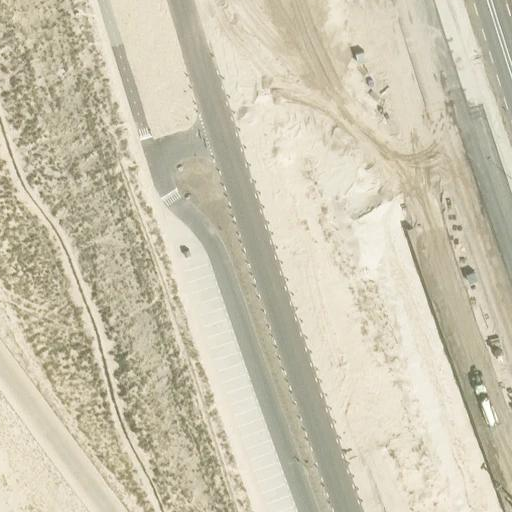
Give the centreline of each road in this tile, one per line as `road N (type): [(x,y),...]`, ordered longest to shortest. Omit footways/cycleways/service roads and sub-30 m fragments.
road 1 (unclassified): [(219,134),(150,156),(167,196),(213,245),(311,511)]
road 2 (unclassified): [(219,134),(345,511)]
road 3 (secondary): [(411,0),(484,201)]
road 4 (unclassified): [(180,0),(219,134)]
